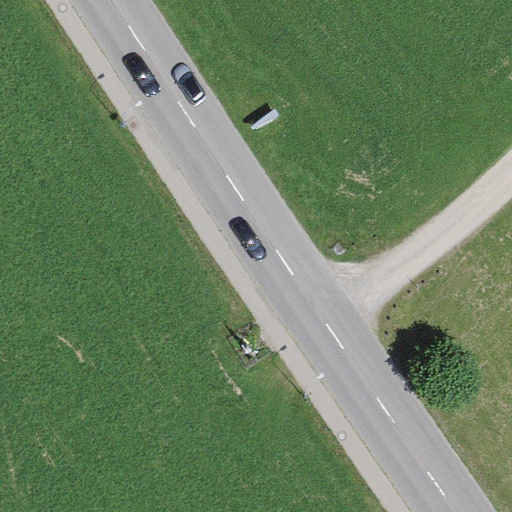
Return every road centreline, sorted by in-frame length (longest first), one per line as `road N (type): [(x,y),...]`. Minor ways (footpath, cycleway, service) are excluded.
road 1 (secondary): [(110,0),(324,322)]
road 2 (unclassified): [(324,322),(511,155)]
road 3 (secondary): [(324,322),(457,511)]
